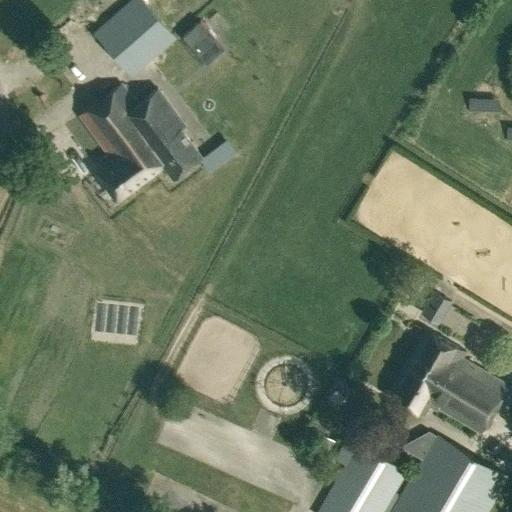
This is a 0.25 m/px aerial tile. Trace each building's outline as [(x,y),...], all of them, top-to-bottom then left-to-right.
[(165,47),(177,36),(144,0),(130,0),(94,32),(133,76),(151,59),(156,65),(169,53),(165,47)] [(190,7),(184,0),(152,0),(172,22),(190,7)] [(175,176),(202,156),(181,127),(185,124),(158,89),(138,105),(121,83),(80,114),(114,160),(98,171),(118,197),(165,162),(175,176)] [(27,225),(58,248),(84,213),(52,190),(27,225)] [(21,235),(0,300),(0,310),(38,322),(61,248),(21,235)] [(452,301),(433,291),(421,313),(440,323),(452,301)] [(482,431),(509,384),(462,357),(466,351),(433,332),(395,398),(425,415),(430,405),(438,410),(440,406),(482,431)] [(484,511),(507,475),(437,433),(403,492),(396,487),(381,511),(484,511)] [(360,442),(318,511),(381,511),(396,487),(406,470),(360,442)]
